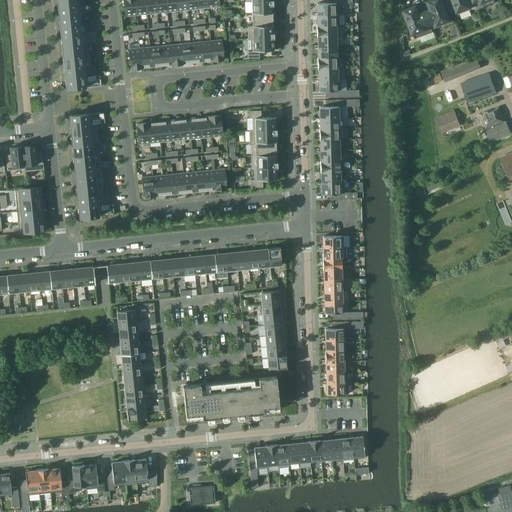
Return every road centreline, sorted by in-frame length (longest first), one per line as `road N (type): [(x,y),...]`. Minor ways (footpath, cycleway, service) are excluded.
road 1 (residential): [(307,197),(135,212),(112,0)]
road 2 (residential): [(307,227),(311,418),(297,430),(177,440)]
road 3 (residential): [(303,66),(158,80),(161,107),(303,92)]
road 4 (residential): [(307,227),(65,251)]
road 5 (residential): [(167,366),(160,306),(235,298),(241,359)]
road 6 (residential): [(0,457),(162,441)]
road 7 (residential): [(37,0),(51,126)]
road 8 (residential): [(51,126),(65,251)]
